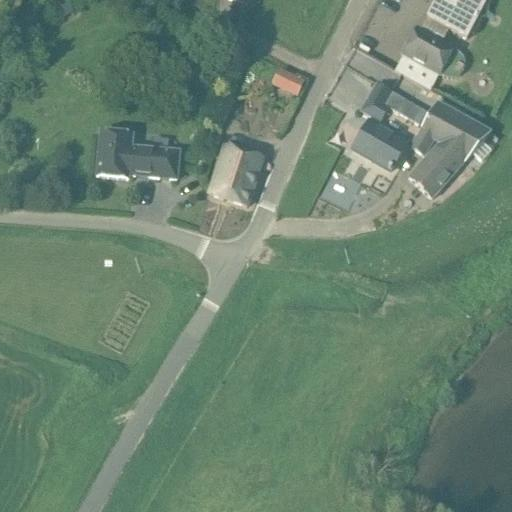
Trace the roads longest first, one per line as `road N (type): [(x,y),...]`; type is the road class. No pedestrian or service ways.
road 1 (track): [(281,253),(139,511)]
road 2 (tertiary): [(234,264),(361,0)]
road 3 (tertiary): [(91,511),(234,264)]
road 4 (unclassified): [(234,264),(154,230),(0,216)]
